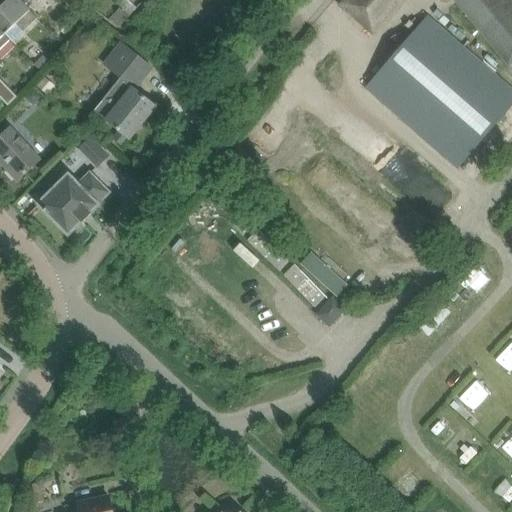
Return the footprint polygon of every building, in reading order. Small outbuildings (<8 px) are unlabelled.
[(38,18),(25,5),(19,0),(8,0),(0,8),(0,28),(11,39),(13,42),(38,18)] [(116,0),(116,1),(121,7),(130,15),(138,7),(130,0),(116,0)] [(346,0),(342,5),(374,33),(401,0),(346,0)] [(511,3),(509,0),(454,0),(509,66),(511,63),(511,3)] [(130,15),(121,7),(110,18),(119,27),(130,15)] [(511,90),(428,17),(367,88),(459,167),(511,105),(511,90)] [(0,49),(11,39),(0,28),(0,49)] [(103,101),(93,113),(106,124),(108,121),(130,139),(156,106),(134,89),(138,85),(139,86),(153,68),(134,53),(133,55),(122,47),(124,44),(122,44),(105,65),(121,77),(102,101),(103,101)] [(43,54),(34,64),(42,71),(51,62),(43,54)] [(101,144),(111,134),(92,116),(82,127),(101,144)] [(11,127),(0,137),(0,155),(9,165),(5,168),(17,181),(41,159),(11,127)] [(122,146),(129,138),(118,129),(112,138),(122,146)] [(92,137),(81,149),(98,166),(109,154),(92,137)] [(418,193),(441,171),(412,140),(388,161),(418,193)] [(50,214),(69,233),(81,220),(83,222),(92,213),(90,211),(97,204),(109,192),(90,173),(78,185),(69,176),(41,204),(46,210),(45,211),(49,215),(50,214)] [(242,215),(232,224),(243,236),(253,226),(242,215)] [(280,272),(291,260),(258,229),(247,241),(280,272)] [(348,286),(311,250),(300,262),(337,297),(348,286)] [(327,297),(295,265),(284,275),(316,308),(327,297)] [(333,297),(317,315),(326,323),(333,323),(346,308),(333,297)] [(511,348),(511,324),(500,339),(511,348)] [(481,362),(463,379),(476,394),(495,376),(481,362)] [(434,413),(447,424),(455,414),(441,403),(434,413)] [(511,412),(501,423),(511,434),(511,412)] [(459,440),(471,448),(481,434),(469,426),(459,440)] [(417,456),(403,469),(417,484),(431,471),(417,456)] [(511,484),(511,462),(510,460),(499,473),(511,484)] [(113,511),(110,497),(79,505),(80,511),(113,511)]
